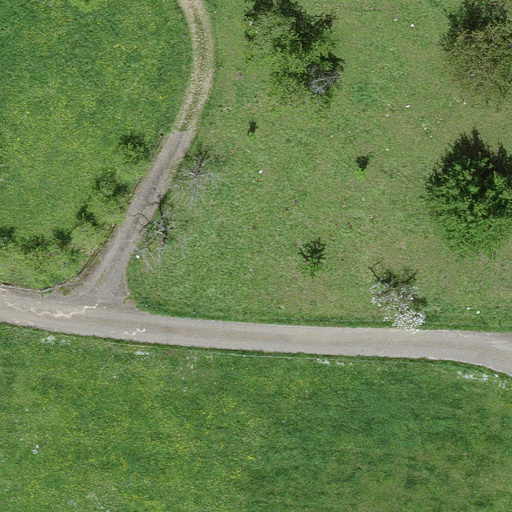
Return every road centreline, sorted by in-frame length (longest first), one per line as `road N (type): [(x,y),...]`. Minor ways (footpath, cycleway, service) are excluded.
road 1 (residential): [(511,358),(462,348),(83,325),(0,309)]
road 2 (track): [(83,325),(181,144)]
road 3 (track): [(179,0),(199,68),(181,144)]
